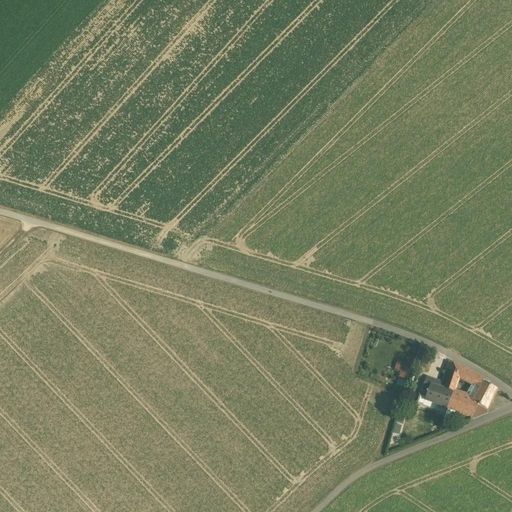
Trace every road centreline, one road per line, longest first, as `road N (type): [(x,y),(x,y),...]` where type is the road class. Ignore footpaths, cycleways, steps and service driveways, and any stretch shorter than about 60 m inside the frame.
road 1 (unclassified): [(0,219),(408,335),(511,394)]
road 2 (track): [(318,511),(357,475),(511,407)]
